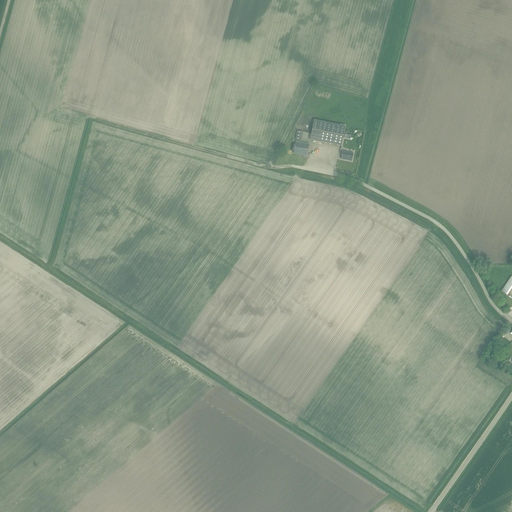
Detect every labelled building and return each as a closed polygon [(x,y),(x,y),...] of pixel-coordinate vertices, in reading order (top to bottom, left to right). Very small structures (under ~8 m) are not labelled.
[(314,120),(310,140),(342,146),(346,126),(314,120)] [(307,157),(309,145),(296,143),(293,154),(307,157)] [(352,162),(353,154),(343,152),(341,159),(352,162)] [(501,292),(507,295),(511,288),(511,276),(511,277),(501,292)] [(507,336),(511,328),(508,326),(503,333),(507,336)]
